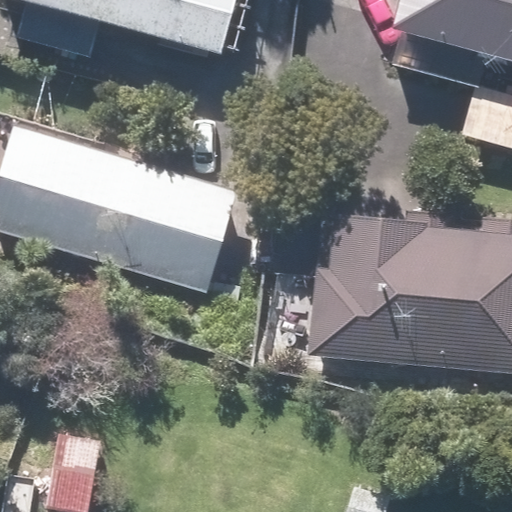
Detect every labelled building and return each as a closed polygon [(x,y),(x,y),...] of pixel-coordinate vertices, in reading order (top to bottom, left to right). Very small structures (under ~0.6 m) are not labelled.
[(87,54),(126,64),(133,39),(212,60),(227,0),(0,0),(0,4),(20,10),(12,41),(85,60),(87,54)] [(511,0),(393,0),(384,36),(376,66),(469,90),(470,88),(477,60),(511,69),(511,0)] [(480,110),(466,108),(459,141),(511,151),(511,96),(484,91),(480,110)] [(3,127),(0,135),(0,235),(198,295),(228,194),(3,127)] [(313,230),(312,246),(279,244),(276,280),(266,279),(262,339),(305,342),(304,359),(511,373),(511,243),(504,243),(505,221),(399,213),(397,236),(313,230)] [(89,511),(98,446),(48,440),(39,509),(62,511),(89,511)] [(354,487),(346,511),(387,511),(391,499),(354,487)]
